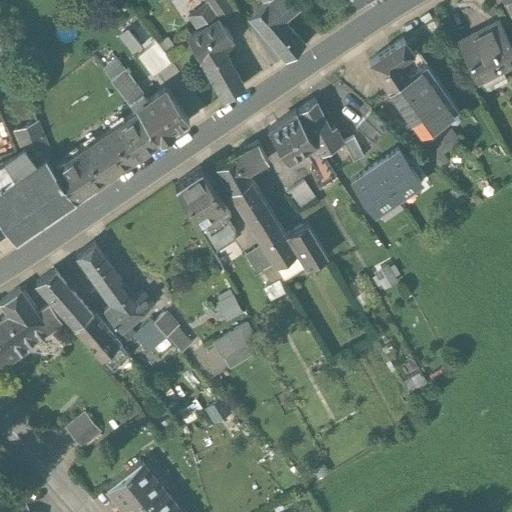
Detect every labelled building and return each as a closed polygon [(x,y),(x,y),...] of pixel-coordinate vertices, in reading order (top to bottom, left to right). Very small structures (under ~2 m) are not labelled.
[(225,0),(206,0),(208,2),(217,17),(230,8),(225,0)] [(284,17),(268,0),(264,0),(262,2),(248,14),(285,58),(305,42),(284,17)] [(268,0),(284,17),(298,5),(293,0),(268,0)] [(505,5),(502,0),(492,0),(496,9),(505,5)] [(511,0),(502,0),(505,5),(509,13),(511,11),(511,0)] [(217,17),(208,2),(188,15),(197,29),(187,36),(223,98),(243,85),(220,45),(231,37),(217,17)] [(511,61),(511,47),(499,21),(460,41),(478,78),(511,61)] [(166,36),(158,42),(166,54),(174,48),(166,36)] [(370,60),(387,86),(407,73),(399,61),(413,52),(403,38),(370,60)] [(166,54),(158,42),(139,55),(153,74),(171,61),(166,54)] [(132,108),(134,106),(145,98),(115,59),(102,69),(132,108)] [(419,64),(407,73),(387,86),(418,131),(450,109),(419,64)] [(145,98),(134,106),(136,109),(158,140),(188,119),(164,85),(145,98)] [(315,99),(298,109),(320,152),(343,141),(335,125),(330,127),(315,99)] [(114,169),(158,140),(136,109),(94,137),(114,169)] [(389,124),(371,109),(356,126),(374,141),(389,124)] [(313,141),(294,110),(267,127),(286,157),(313,141)] [(23,145),(33,161),(44,153),(49,160),(54,157),(37,119),(13,129),(23,145)] [(485,123),(478,127),(482,136),(490,132),(485,123)] [(459,141),(450,129),(425,148),(441,163),(448,159),(443,152),(459,141)] [(351,136),(343,141),(353,159),(361,155),(351,136)] [(72,196),(114,169),(94,137),(51,165),(72,196)] [(215,165),(231,191),(252,178),(247,170),(265,159),(255,142),(215,165)] [(3,160),(0,161),(0,182),(33,161),(23,145),(3,160)] [(397,147),(374,163),(397,195),(420,179),(397,147)] [(0,213),(15,236),(72,196),(51,165),(49,160),(44,153),(33,161),(0,182),(0,213)] [(448,162),(442,168),(450,175),(456,169),(448,162)] [(374,211),(397,195),(374,163),(352,178),(374,211)] [(200,167),(175,184),(196,219),(223,203),(200,167)] [(285,233),(252,178),(231,191),(260,243),(271,263),(294,251),(304,268),(326,254),(306,220),(285,233)] [(303,179),(287,189),(296,203),(312,193),(303,179)] [(455,186),(449,192),(455,198),(461,192),(455,186)] [(121,277),(94,242),(78,254),(114,301),(105,308),(120,326),(128,320),(152,301),(142,289),(131,298),(117,280),(121,277)] [(271,263),(260,243),(245,251),(257,272),(262,269),(271,263)] [(279,276),(271,263),(262,269),(269,282),(279,276)] [(387,264),(375,272),(384,287),(396,280),(387,264)] [(36,281),(65,314),(82,299),(55,268),(36,281)] [(286,290),(279,276),(269,282),(263,285),(270,298),(286,290)] [(359,277),(347,284),(358,302),(370,295),(359,277)] [(37,311),(21,288),(0,303),(8,314),(0,319),(0,367),(52,330),(37,311)] [(240,310),(229,288),(217,294),(219,298),(215,301),(224,318),(240,310)] [(117,341),(82,299),(65,314),(100,355),(117,341)] [(48,303),(37,311),(52,330),(62,322),(48,303)] [(179,322),(167,308),(153,319),(166,334),(177,324),(179,322)] [(150,348),(166,334),(153,319),(151,317),(136,330),(135,331),(150,348)] [(257,336),(247,319),(213,339),(223,355),(224,355),(230,365),(259,348),(253,338),(257,336)] [(135,331),(136,330),(128,320),(120,326),(128,336),(135,331)] [(189,338),(177,324),(166,334),(179,348),(189,338)] [(218,399),(207,408),(216,419),(227,410),(218,399)] [(83,442),(101,429),(87,410),(69,423),(83,442)] [(179,511),(139,459),(105,484),(126,511),(179,511)]
